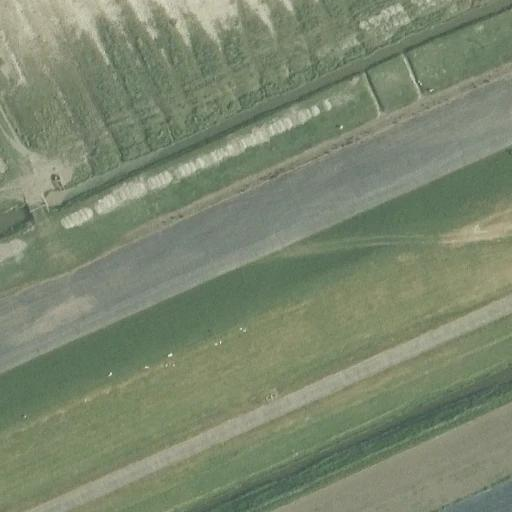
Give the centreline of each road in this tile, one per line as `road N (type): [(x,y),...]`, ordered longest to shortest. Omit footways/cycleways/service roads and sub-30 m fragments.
road 1 (track): [(0,361),(511,136)]
road 2 (track): [(511,225),(235,261)]
